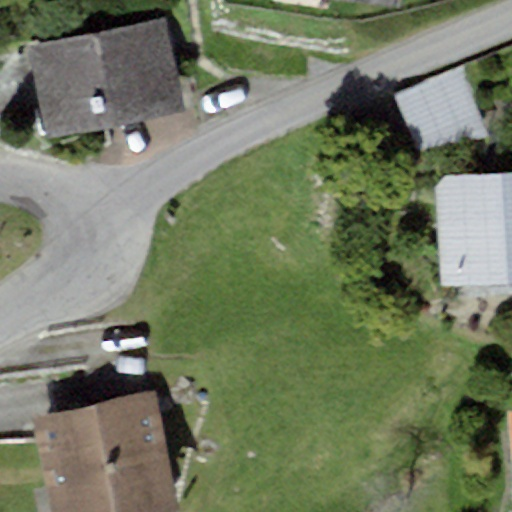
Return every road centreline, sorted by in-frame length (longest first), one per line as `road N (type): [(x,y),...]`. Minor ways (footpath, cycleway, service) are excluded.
road 1 (residential): [(511,11),(206,153),(108,232)]
road 2 (residential): [(108,232),(0,317)]
road 3 (residential): [(0,180),(58,193),(108,232)]
